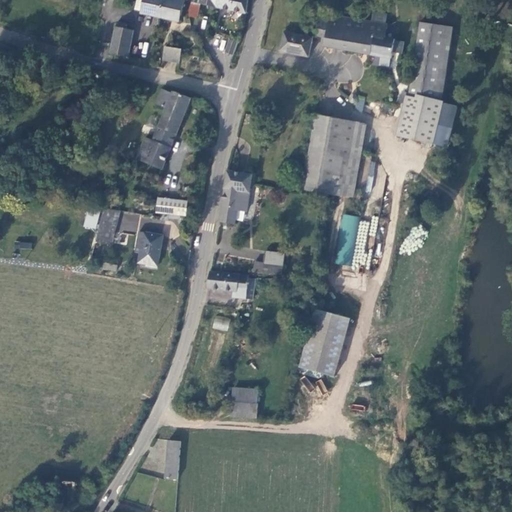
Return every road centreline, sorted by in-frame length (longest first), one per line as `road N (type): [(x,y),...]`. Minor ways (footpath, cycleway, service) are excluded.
road 1 (unclassified): [(231,96),(181,356),(101,511)]
road 2 (unknown): [(242,62),(322,78),(332,114),(383,135),(404,85),(407,0)]
road 3 (unclassified): [(231,96),(0,34)]
road 4 (unknown): [(161,402),(218,440),(296,446)]
